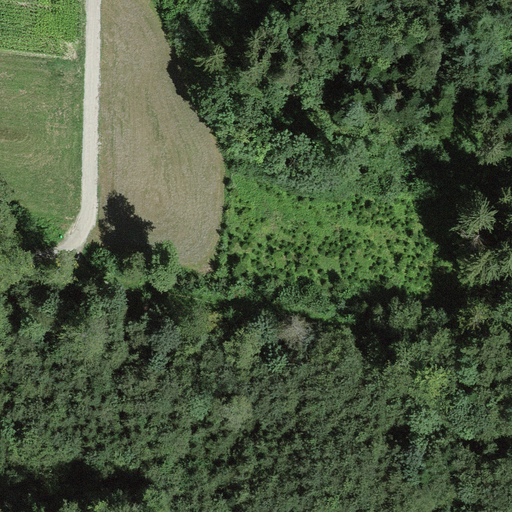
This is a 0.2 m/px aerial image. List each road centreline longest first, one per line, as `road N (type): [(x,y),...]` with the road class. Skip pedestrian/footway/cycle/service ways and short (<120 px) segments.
road 1 (track): [(362,329),(136,287),(99,277),(65,253)]
road 2 (track): [(65,253),(90,203),(93,0)]
